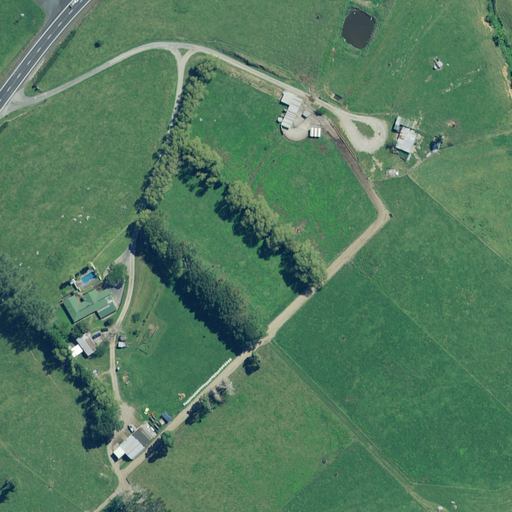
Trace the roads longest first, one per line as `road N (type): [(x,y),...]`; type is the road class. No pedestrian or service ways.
road 1 (track): [(166,511),(128,478),(396,212),(321,104),(207,42),(156,37),(62,86),(16,103),(4,94)]
road 2 (primary): [(0,101),(82,0)]
